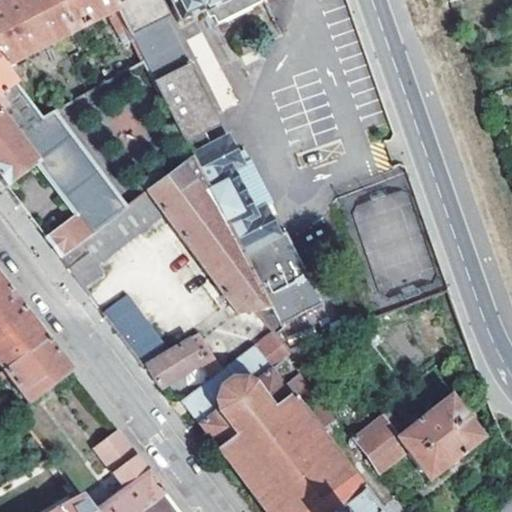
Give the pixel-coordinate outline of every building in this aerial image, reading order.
[(70,33),(54,0),(2,0),(0,1),(0,61),(3,67),(70,33)] [(133,42),(111,0),(54,0),(70,33),(107,14),(124,47),(133,42)] [(143,61),(193,156),(272,308),(255,311),(273,332),(277,336),(298,319),(325,306),(288,233),(280,237),(266,209),(273,204),(251,160),(242,165),(228,139),(213,146),(206,132),(220,125),(189,63),(156,80),(143,55),(177,38),(162,10),(166,8),(161,0),(111,0),(133,42),(143,61)] [(167,0),(180,24),(204,12),(227,0),(167,0)] [(227,0),(204,12),(208,21),(215,18),(219,25),(261,4),(258,0),(227,0)] [(177,38),(143,55),(156,80),(189,63),(177,38)] [(0,180),(5,187),(35,164),(75,218),(66,224),(80,242),(125,207),(53,113),(47,117),(40,120),(6,71),(3,67),(0,61),(0,180)] [(14,68),(6,71),(40,120),(47,117),(14,68)] [(67,269),(82,288),(103,272),(97,264),(164,214),(236,314),(255,311),(272,308),(193,156),(125,207),(80,242),(89,254),(67,269)] [(66,224),(45,240),(59,257),(80,242),(66,224)] [(89,254),(80,242),(59,257),(67,269),(89,254)] [(0,338),(29,317),(24,311),(6,287),(0,291),(0,338)] [(127,295),(101,313),(142,368),(144,366),(169,350),(127,295)] [(0,368),(2,372),(45,339),(41,334),(29,317),(0,338),(0,368)] [(198,332),(169,350),(144,366),(161,390),(201,364),(214,356),(198,332)] [(211,380),(183,401),(189,409),(230,467),(232,466),(266,511),(378,511),(319,433),(334,421),(287,359),(292,356),(290,353),(277,336),(273,332),(223,370),(211,380)] [(64,364),(45,339),(2,372),(0,374),(0,376),(3,380),(7,377),(27,403),(69,371),(64,364)] [(290,353),(292,356),(294,358),(309,379),(322,369),(322,366),(306,346),(290,353)] [(214,356),(201,364),(211,380),(223,370),(214,356)] [(386,413),(353,439),(377,473),(406,452),(427,480),(481,438),(448,397),(402,433),(386,413)] [(130,450),(115,432),(93,449),(124,490),(94,511),(138,511),(163,494),(130,450)] [(138,511),(176,511),(163,494),(138,511)] [(92,511),(80,495),(78,497),(51,511),(92,511)]
